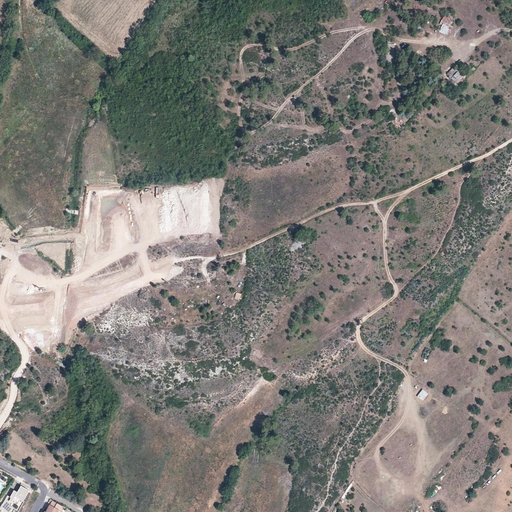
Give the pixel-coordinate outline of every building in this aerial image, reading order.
[(458,9),(453,6),(439,30),(446,34),(452,21),(452,20),(458,9)] [(461,68),(458,71),(457,72),(462,77),(466,73),(461,68)] [(458,71),(456,69),(448,77),(452,82),(454,81),(451,79),(457,72),(458,71)] [(462,77),(457,72),(451,79),(454,81),(456,83),(462,77)] [(439,314),(432,310),(430,314),(436,318),(439,314)] [(417,397),(423,401),(429,395),(423,390),(417,397)] [(12,511),(14,510),(10,508),(16,499),(20,502),(22,498),(26,500),(30,493),(21,488),(18,494),(15,493),(11,499),(8,498),(3,506),(0,510),(0,511),(12,511)]
